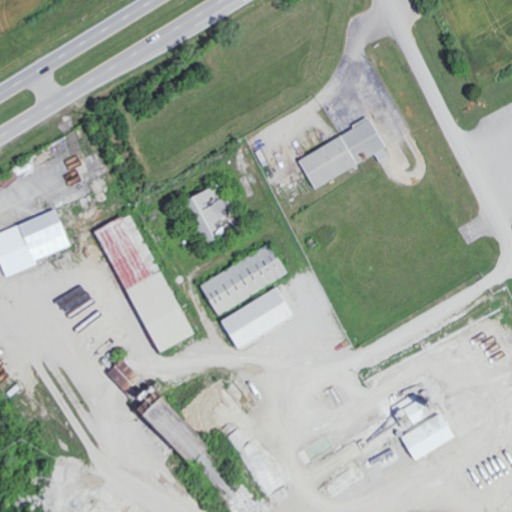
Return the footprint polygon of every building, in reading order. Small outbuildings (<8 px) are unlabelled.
[(303,157),(319,188),(370,160),(369,158),(390,147),(375,119),(303,157)] [(191,198),(209,243),(234,233),(228,218),(237,214),(225,184),(191,198)] [(0,232),(0,252),(9,277),(42,265),(40,259),(76,246),(62,209),(0,232)] [(199,335),(135,212),(100,231),(164,353),(199,335)] [(293,274),(276,243),(203,284),(220,315),(293,274)] [(226,320),(242,349),(300,316),(283,287),(226,320)] [(152,382),(127,359),(112,374),(137,398),(152,382)] [(420,424),(438,414),(429,398),(411,407),(420,424)] [(417,460),(461,440),(450,414),(406,434),(417,460)]
